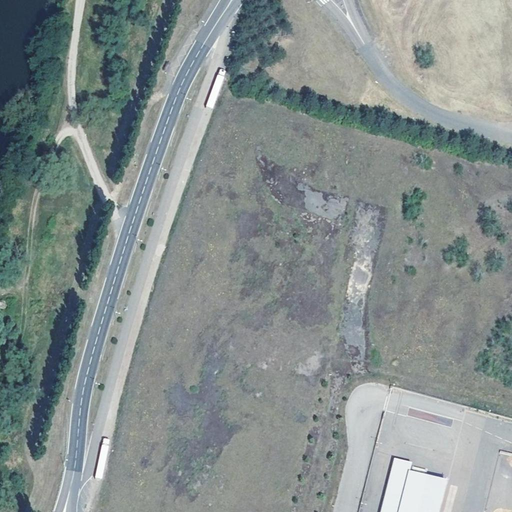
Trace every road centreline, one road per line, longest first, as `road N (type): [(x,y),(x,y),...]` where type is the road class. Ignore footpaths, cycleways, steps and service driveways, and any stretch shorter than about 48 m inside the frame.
road 1 (tertiary): [(227,5),(186,69),(138,204),(86,374),(65,502)]
road 2 (track): [(68,103),(0,391)]
road 3 (unclassified): [(353,25),(398,96),(511,134)]
road 4 (track): [(125,244),(68,103)]
